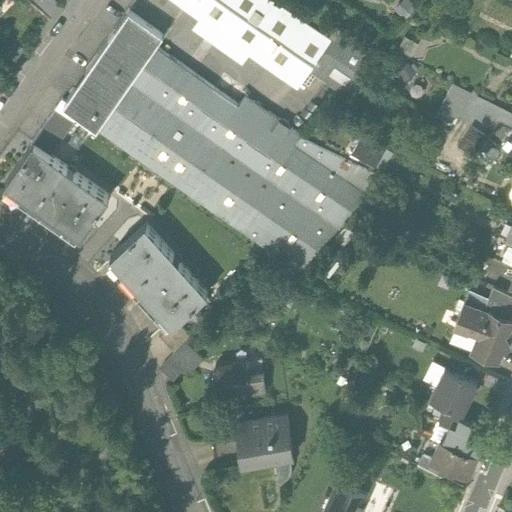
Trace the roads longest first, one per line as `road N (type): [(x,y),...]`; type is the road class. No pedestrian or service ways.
road 1 (residential): [(0,218),(20,225),(105,307),(194,511)]
road 2 (residential): [(0,110),(80,0)]
